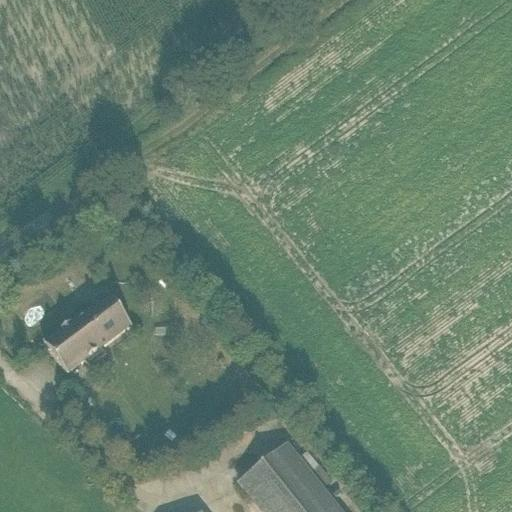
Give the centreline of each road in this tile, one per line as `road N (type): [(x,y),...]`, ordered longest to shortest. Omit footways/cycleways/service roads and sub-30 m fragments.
road 1 (track): [(342,0),(31,227)]
road 2 (unknown): [(0,375),(120,503),(143,504),(183,482),(215,511)]
